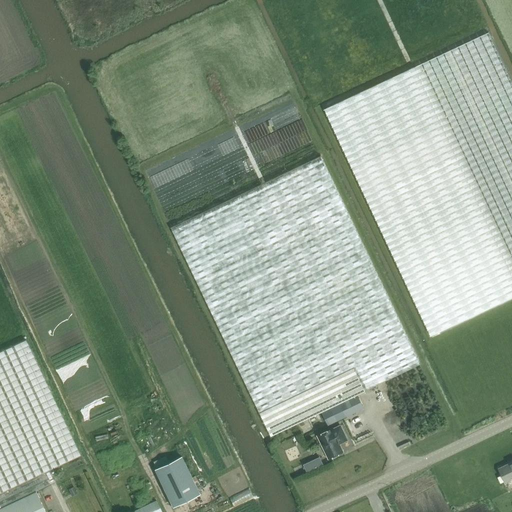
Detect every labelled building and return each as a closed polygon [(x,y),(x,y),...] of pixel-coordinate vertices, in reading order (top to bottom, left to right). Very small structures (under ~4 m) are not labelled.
[(511,83),(488,33),(325,109),(431,336),(511,297),(511,83)] [(320,156),(266,182),(172,227),(271,436),(322,412),(355,396),(366,391),(420,365),(320,156)] [(45,511),(35,491),(56,482),(50,470),(81,456),(26,340),(0,351),(0,511),(45,511)] [(355,396),(322,412),(327,423),(360,407),(355,396)] [(393,440),(403,436),(395,419),(385,424),(393,440)] [(329,458),(342,452),(338,444),(347,440),(340,426),(332,430),(318,436),(329,458)] [(154,470),(172,507),(199,494),(181,457),(154,470)] [(505,483),(511,479),(511,462),(498,469),(505,483)] [(155,498),(133,508),(134,511),(156,511),(160,510),(155,498)]
